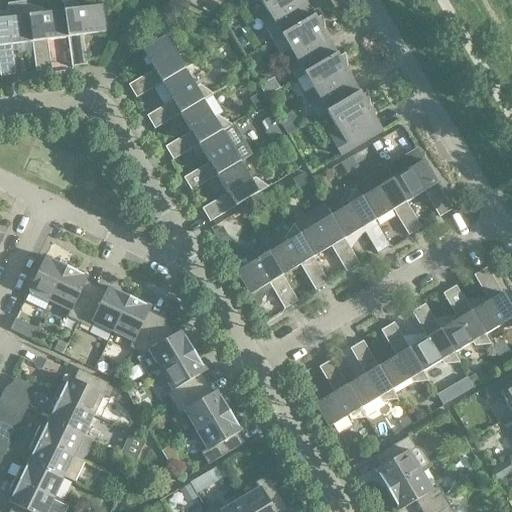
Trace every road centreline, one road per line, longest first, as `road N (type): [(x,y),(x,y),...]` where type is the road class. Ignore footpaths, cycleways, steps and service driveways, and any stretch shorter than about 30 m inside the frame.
road 1 (residential): [(204,282),(105,113),(77,102),(0,112)]
road 2 (residential): [(254,368),(504,231)]
road 3 (residential): [(504,231),(366,0)]
road 4 (residential): [(46,206),(204,282)]
road 5 (residential): [(341,511),(254,368)]
